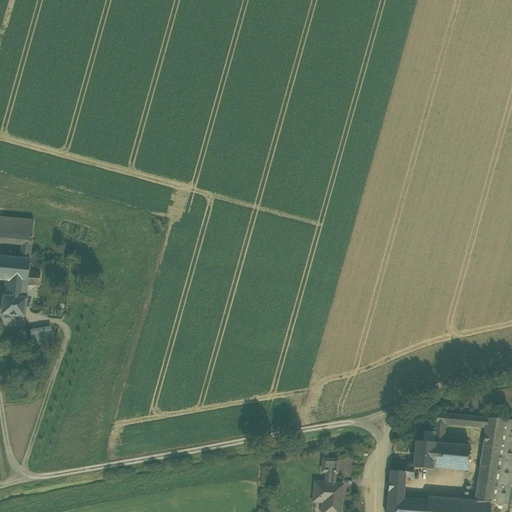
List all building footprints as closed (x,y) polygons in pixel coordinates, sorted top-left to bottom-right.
[(3,217),(0,216),(0,243),(21,245),(20,259),(0,257),(0,280),(5,281),(27,284),(29,273),(29,263),(30,255),(33,220),(3,217)] [(38,255),(30,255),(29,263),(37,264),(38,255)] [(29,273),(27,284),(38,285),(39,274),(29,273)] [(24,317),(27,284),(5,281),(2,315),(24,317)] [(30,331),(33,348),(53,345),(51,328),(30,331)] [(434,443),(435,443),(443,444),(445,424),(486,429),(487,418),(437,413),(434,443)] [(505,420),(487,418),(486,429),(475,501),(491,502),(490,503),(492,503),(505,420)] [(511,475),(511,420),(505,420),(492,503),(507,505),(511,475)] [(414,468),(432,469),(432,466),(435,443),(434,443),(415,441),(413,467),(414,468)] [(469,447),(443,444),(435,443),(432,466),(467,469),(469,447)] [(334,473),(336,473),(337,461),(323,460),(322,472),(327,473),(334,473)] [(405,478),(413,478),(414,468),(413,467),(405,466),(404,472),(405,472),(405,478)] [(389,482),(404,484),(405,478),(405,472),(404,472),(390,471),(389,482)] [(321,511),(339,511),(342,486),(333,485),(334,473),(327,473),(326,485),(315,484),(314,497),(320,498),(323,501),(322,502),(321,511)] [(389,482),(388,490),(404,492),(404,484),(389,482)] [(489,511),(490,503),(491,502),(475,501),(428,497),(427,502),(403,500),(404,492),(388,490),(388,492),(386,511),(489,511)]
